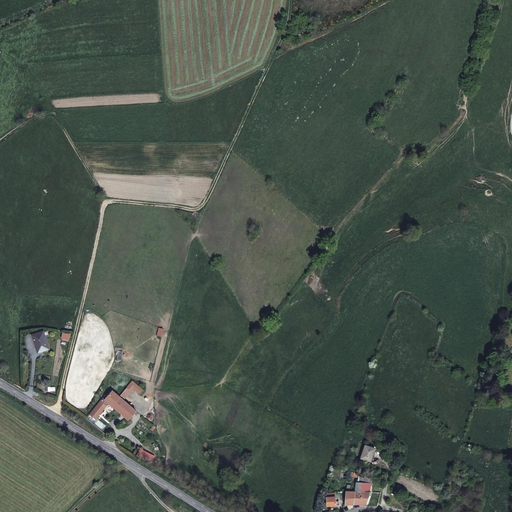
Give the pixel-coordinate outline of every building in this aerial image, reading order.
[(30,337),(35,355),(47,351),(42,333),(30,337)] [(111,392),(109,394),(105,398),(90,415),(94,419),(105,408),(111,407),(125,420),(134,412),(122,402),(126,397),(119,391),(115,396),(111,392)] [(363,446),(359,459),(370,463),(372,454),(372,449),(363,446)] [(349,478),(356,479),(353,493),(359,493),(361,483),(362,475),(354,474),(350,473),(349,478)] [(361,483),(369,485),(371,477),(362,475),(361,483)] [(351,505),(365,504),(369,485),(361,483),(359,493),(353,493),(351,505)] [(345,494),(344,506),(351,505),(353,493),(346,494),(347,487),(345,487),(343,493),(345,494)] [(337,507),(337,503),(333,504),(332,495),(325,496),(326,499),(325,499),(325,508),(337,507)]
